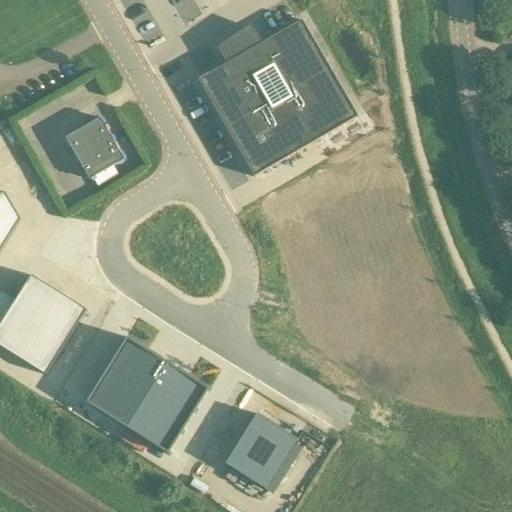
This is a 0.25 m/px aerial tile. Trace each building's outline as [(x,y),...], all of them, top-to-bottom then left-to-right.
[(226,50),(232,62),(199,82),(255,178),(359,118),(303,21),(262,45),(255,33),(226,50)] [(100,119),(66,139),(90,180),(124,160),(100,119)] [(0,260),(22,224),(6,196),(0,199),(0,260)] [(87,311),(33,277),(17,302),(2,292),(0,294),(0,348),(46,377),(87,311)] [(128,338),(87,403),(169,455),(209,390),(128,338)] [(298,440),(257,415),(225,465),(266,491),(298,440)]
